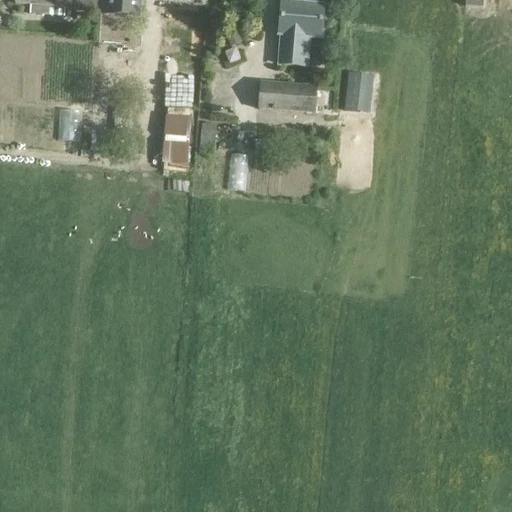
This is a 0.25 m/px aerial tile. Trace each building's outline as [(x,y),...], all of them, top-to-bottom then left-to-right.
[(99,13),(100,0),(15,0),(15,5),(30,7),(30,15),(64,18),(65,11),(99,13)] [(100,0),(99,13),(139,17),(140,0),(100,0)] [(465,0),(465,7),(483,8),(483,0),(465,0)] [(282,3),(280,35),(282,35),(280,65),(306,67),(308,37),(321,38),(324,7),(282,3)] [(260,83),(258,111),(315,115),(318,88),(260,83)] [(202,125),(200,152),(214,154),(216,126),(202,125)] [(228,190),(245,191),(246,155),(230,154),(228,190)]
